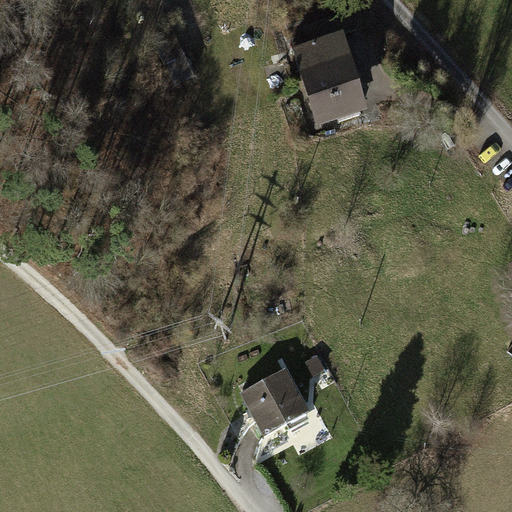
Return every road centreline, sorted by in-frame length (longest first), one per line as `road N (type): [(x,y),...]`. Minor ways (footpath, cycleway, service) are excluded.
road 1 (track): [(0,253),(145,388),(255,511)]
road 2 (track): [(511,131),(395,0)]
